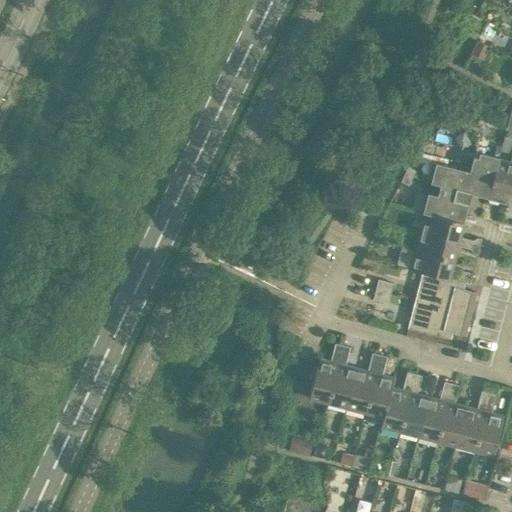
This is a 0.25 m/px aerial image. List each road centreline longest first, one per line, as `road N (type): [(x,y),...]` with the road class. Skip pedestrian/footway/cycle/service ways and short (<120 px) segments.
road 1 (unclassified): [(77,511),(321,0)]
road 2 (tertiary): [(31,511),(148,248),(273,0)]
road 3 (residential): [(511,381),(330,324),(324,307),(361,232)]
